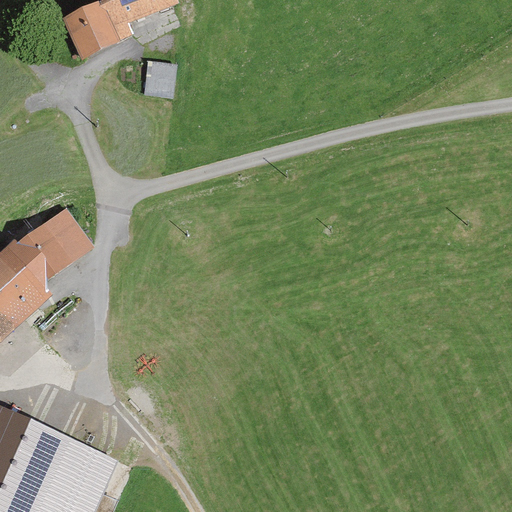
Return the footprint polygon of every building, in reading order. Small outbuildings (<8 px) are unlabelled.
[(170,9),(166,0),(88,0),(92,7),(53,23),(70,65),(127,41),(122,29),(170,9)] [(173,72),(143,69),(140,98),(170,101),(173,72)] [(84,252),(52,216),(0,261),(0,342),(47,302),(38,292),(84,252)] [(136,323),(124,321),(122,335),(134,337),(136,323)] [(87,511),(110,460),(0,412),(0,511),(87,511)]
